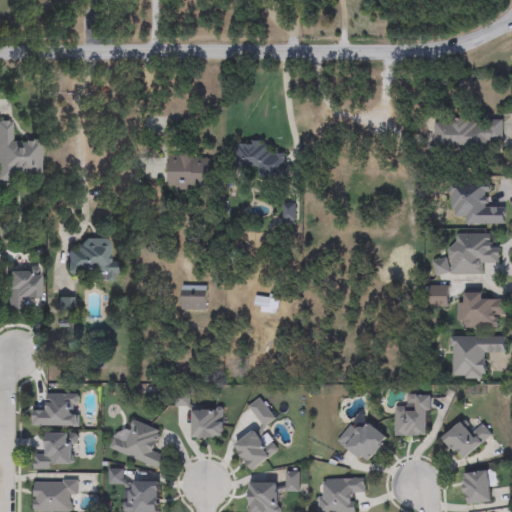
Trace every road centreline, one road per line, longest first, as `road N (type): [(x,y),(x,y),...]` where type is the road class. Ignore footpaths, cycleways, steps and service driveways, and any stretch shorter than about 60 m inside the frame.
road 1 (tertiary): [(0,54),(416,54),(511,24)]
road 2 (residential): [(3,511),(5,393),(16,354)]
